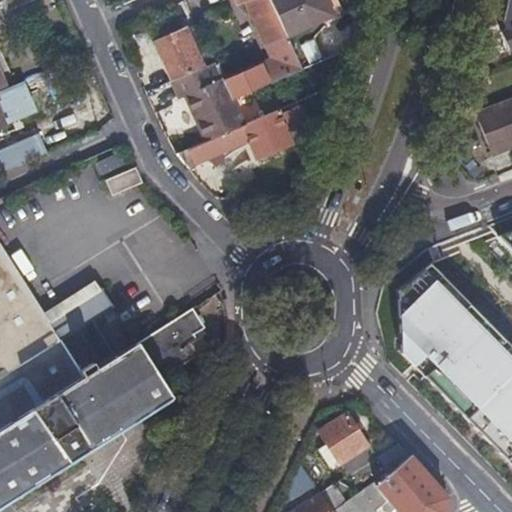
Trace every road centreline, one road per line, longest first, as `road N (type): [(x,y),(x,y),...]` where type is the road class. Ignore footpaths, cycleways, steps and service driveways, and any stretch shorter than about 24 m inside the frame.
road 1 (residential): [(262,264),(162,173),(85,0)]
road 2 (tertiary): [(398,0),(350,154),(324,215),(290,254)]
road 3 (residential): [(509,511),(361,369)]
road 4 (tertiary): [(382,188),(447,0)]
road 5 (tertiary): [(254,346),(175,511)]
road 6 (tertiary): [(210,511),(273,393),(300,364)]
road 7 (residential): [(382,188),(437,206),(511,189)]
